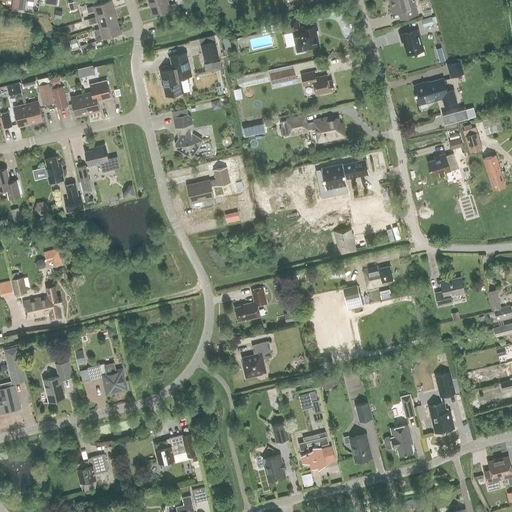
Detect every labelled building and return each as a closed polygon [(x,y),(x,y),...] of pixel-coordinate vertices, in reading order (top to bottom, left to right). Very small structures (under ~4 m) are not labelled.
[(19,0),(18,9),(25,10),(26,0),(19,0)] [(96,17),(114,11),(111,0),(86,8),(88,13),(94,11),(96,17)] [(169,5),(167,0),(163,0),(149,5),(152,16),(177,8),(175,3),(169,5)] [(401,19),(417,15),(414,3),(411,4),(409,0),(388,0),(393,13),(398,11),(401,19)] [(97,22),(99,28),(117,22),(114,11),(96,17),(88,19),(90,24),(97,22)] [(431,17),(421,19),(424,27),(433,24),(431,17)] [(304,52),(304,50),(319,46),(315,30),(317,30),(315,22),(307,24),(307,26),(299,28),(296,18),(281,22),(283,33),(293,30),(296,44),(293,45),(295,54),(296,54),(304,52)] [(117,22),(99,28),(101,34),(95,36),(97,41),(121,33),(117,22)] [(407,55),(423,50),(418,29),(399,34),(401,42),(403,41),(407,55)] [(76,38),(68,40),(71,48),(78,46),(76,38)] [(219,58),(215,40),(200,43),(204,62),(219,58)] [(95,41),(83,45),(80,46),(82,53),(97,49),(95,41)] [(187,53),(182,54),(170,57),(173,69),(160,72),(166,96),(183,92),(180,78),(192,76),(187,53)] [(460,60),(446,64),(450,78),(464,74),(460,60)] [(81,68),(84,76),(99,72),(96,63),(81,68)] [(274,72),(276,83),(296,79),(294,68),(274,72)] [(316,94),(334,90),(332,80),(328,80),(327,75),(316,77),(314,71),(301,74),(304,85),(313,83),(316,94)] [(58,76),(50,78),(52,85),(60,83),(58,76)] [(414,86),(419,104),(442,98),(444,106),(457,102),(453,90),(447,92),(443,78),(421,84),(421,83),(414,85),(415,86),(414,86)] [(92,92),(83,94),(88,113),(100,110),(97,100),(110,97),(106,80),(90,84),(92,92)] [(38,85),(42,104),(55,101),(50,82),(38,85)] [(23,95),(20,84),(7,87),(9,98),(23,95)] [(52,88),(57,108),(68,105),(63,86),(52,88)] [(88,113),(83,94),(71,97),(76,116),(88,113)] [(211,102),(213,109),(221,107),(219,100),(211,102)] [(38,101),(26,104),(31,123),(42,120),(38,101)] [(31,123),(26,104),(14,107),(19,126),(31,123)] [(469,119),(468,118),(476,116),(474,107),(466,109),(465,106),(442,113),(445,126),(469,119)] [(11,127),(7,112),(0,113),(0,114),(3,129),(11,127)] [(192,155),(202,140),(192,134),(188,114),(173,118),(176,130),(178,131),(180,137),(176,143),(177,148),(189,156),(192,155)] [(332,117),(314,120),(307,122),(306,114),(285,118),(286,120),(280,121),(281,127),(280,129),(281,134),(284,135),(289,134),(289,136),(309,132),(308,129),(311,128),(311,129),(316,128),(319,141),(344,135),(341,123),(339,123),(338,118),(332,120),(332,117)] [(482,147),(475,127),(472,128),(471,124),(463,126),(466,135),(465,136),(470,151),(482,147)] [(449,141),(451,149),(463,146),(461,138),(449,141)] [(108,159),(105,144),(92,148),(92,150),(85,151),(89,166),(100,163),(102,172),(120,168),(117,157),(108,159)] [(432,176),(439,174),(440,176),(445,174),(444,172),(450,171),(444,154),(434,157),(435,159),(428,162),(432,176)] [(49,183),(64,179),(60,165),(58,165),(56,156),(45,159),(47,166),(45,166),(49,183)] [(494,189),(504,185),(495,156),(485,159),(494,189)] [(326,189),(331,188),(332,193),(347,190),(346,184),(347,184),(346,178),(369,173),(366,159),(343,164),(343,163),(321,167),(323,179),(322,179),(321,180),(322,185),(323,186),(324,186),(325,186),(326,189)] [(89,179),(85,165),(77,167),(80,181),(89,179)] [(298,167),(299,173),(307,172),(305,165),(298,167)] [(202,206),(201,200),(213,197),(211,186),(217,185),(217,186),(230,183),(226,167),(214,170),(216,179),(210,181),(209,180),(187,186),(191,202),(193,202),(194,208),(202,206)] [(9,199),(21,196),(17,180),(9,182),(6,169),(0,170),(0,190),(6,189),(9,199)] [(75,182),(65,184),(68,197),(64,198),(67,212),(84,208),(80,194),(78,195),(75,182)] [(137,187),(126,188),(127,196),(138,194),(137,187)] [(88,195),(84,196),(86,205),(94,203),(93,198),(89,198),(88,195)] [(17,207),(10,210),(14,222),(23,219),(22,214),(20,215),(17,207)] [(340,254),(356,250),(350,227),(335,231),(340,254)] [(38,268),(40,268),(43,268),(45,265),(45,262),(43,260),(40,259),(38,260),(36,262),(36,265),(38,268)] [(382,282),(393,280),(390,266),(379,268),(379,267),(378,267),(377,266),(363,269),(368,288),(382,285),(382,282)] [(12,279),(11,280),(14,295),(27,292),(23,277),(19,278),(18,272),(11,274),(12,279)] [(451,296),(465,292),(461,277),(450,279),(450,278),(440,280),(443,291),(435,293),(439,306),(453,303),(451,296)] [(343,288),(348,310),(362,306),(357,285),(343,288)] [(27,319),(49,314),(50,314),(51,320),(61,318),(60,314),(59,306),(62,305),(60,296),(56,297),(54,286),(46,288),(48,296),(23,301),(27,319)] [(258,305),(267,302),(262,286),(251,289),(254,301),(246,303),(246,304),(234,307),(238,321),(245,319),(246,320),(261,316),(258,305)] [(392,297),(390,289),(380,292),(382,300),(392,297)] [(491,310),(501,308),(496,289),(487,292),(491,310)] [(297,298),(286,300),(291,321),(301,318),(297,298)] [(494,310),(496,319),(511,315),(511,312),(510,306),(494,310)] [(460,319),(458,312),(452,313),(453,320),(460,319)] [(511,332),(511,322),(493,327),(496,336),(511,332)] [(109,337),(117,335),(115,326),(107,328),(109,337)] [(262,359),(272,357),(268,341),(255,344),(257,354),(242,358),(245,368),(243,369),(246,378),(255,376),(255,374),(265,372),(262,359)] [(24,368),(18,346),(3,350),(9,371),(24,368)] [(78,365),(85,364),(83,350),(75,352),(78,365)] [(59,376),(43,380),(49,402),(65,398),(60,379),(72,376),(68,360),(56,364),(59,376)] [(115,392),(127,389),(122,368),(115,370),(113,364),(105,366),(104,363),(87,368),(90,380),(102,377),(105,387),(104,388),(106,395),(115,393),(115,392)] [(435,375),(437,383),(440,397),(456,393),(451,371),(435,375)] [(334,387),(329,373),(318,376),(323,391),(334,387)] [(511,379),(500,382),(502,390),(511,387),(511,379)] [(0,411),(17,408),(13,393),(16,392),(14,386),(0,389),(0,411)] [(400,396),(405,417),(415,414),(410,394),(400,396)] [(321,412),(318,399),(312,401),(315,413),(321,412)] [(355,405),(359,421),(372,418),(368,401),(355,405)] [(447,412),(444,403),(429,406),(435,433),(454,428),(450,411),(447,412)] [(271,425),(276,442),(289,438),(285,422),(271,425)] [(391,428),(392,435),(385,437),(384,439),(386,448),(388,448),(395,447),(396,449),(398,449),(399,455),(413,451),(411,444),(413,443),(408,424),(391,428)] [(173,455),(187,451),(188,456),(196,454),(191,434),(183,436),(183,434),(169,438),(170,440),(154,444),(158,463),(175,459),(173,455)] [(335,460),(331,446),(322,448),(321,445),(328,444),(327,436),(320,438),(319,434),(304,438),(305,441),(299,443),(300,450),(307,449),(307,452),(301,455),(303,462),(310,462),(311,466),(312,466),(317,466),(318,468),(318,469),(326,464),(325,463),(335,460)] [(349,438),(355,462),(360,460),(362,461),(366,460),(367,459),(372,457),(366,434),(349,438)] [(75,463),(80,483),(96,479),(95,474),(108,471),(104,454),(90,457),(91,459),(75,463)] [(259,469),(265,468),(268,480),(276,478),(276,479),(286,477),(284,468),(285,468),(284,463),(282,463),(280,455),(263,459),(262,457),(261,455),(256,457),(254,459),(257,468),(259,469)] [(508,456),(498,459),(503,478),(508,477),(510,485),(511,484),(511,468),(511,469),(508,456)] [(503,478),(498,459),(488,461),(491,474),(485,476),(489,490),(500,487),(498,479),(503,478)] [(306,485),(316,483),(314,472),(305,473),(306,485)] [(192,489),(195,501),(207,499),(204,486),(192,489)] [(194,509),(192,502),(191,495),(182,497),(184,505),(176,507),(177,511),(192,511),(192,510),(194,509)]
